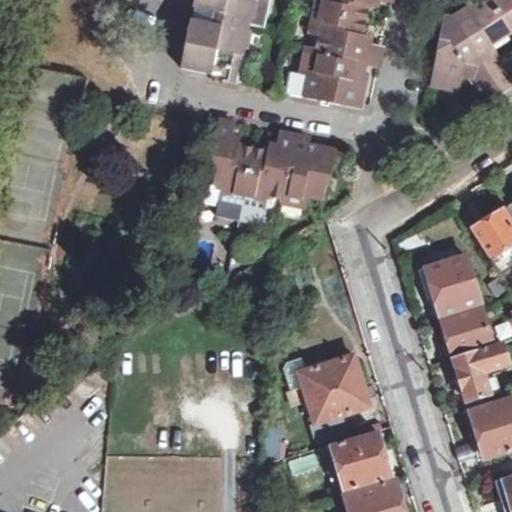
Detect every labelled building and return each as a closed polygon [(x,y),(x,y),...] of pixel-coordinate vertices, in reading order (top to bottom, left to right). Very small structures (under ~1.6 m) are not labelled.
[(239,83),(244,56),(249,57),(260,0),(195,0),(194,8),(224,13),(221,26),(192,19),(182,69),(211,74),(211,78),(239,83)] [(318,0),(312,31),(319,33),(316,47),(309,46),(305,69),(311,71),(306,98),(323,101),(323,97),(330,99),(330,100),(362,107),(363,103),(371,105),(371,104),(375,85),(382,47),(363,43),(371,0),(381,0),(391,2),(391,0),(318,0)] [(511,0),(470,0),(470,9),(446,23),(443,36),(449,42),(449,48),(441,47),(433,85),(451,89),(473,74),(490,100),(511,85),(511,79),(495,52),(497,51),(489,40),(511,25),(511,0)] [(305,69),(292,67),(287,94),(306,98),(311,71),(305,69)] [(308,195),(324,198),(329,176),(333,176),(338,152),(317,148),(316,151),(309,149),(311,140),(280,134),(277,153),(232,144),(236,125),(219,121),(203,202),(218,206),(217,216),(261,225),(267,196),(281,199),(281,203),(306,208),(308,195)] [(511,212),(508,207),(472,230),(509,288),(511,286),(511,212)] [(471,254),(485,301),(492,300),(478,252),(471,254)] [(471,254),(426,268),(441,315),(485,301),(471,254)] [(438,323),(449,358),(493,344),(481,309),(438,323)] [(491,372),(508,366),(502,346),(455,361),(459,375),(453,377),(457,387),(462,385),(468,402),(491,395),(489,386),(495,384),(491,372)] [(300,373),(308,399),(315,422),(370,405),(363,382),(368,380),(360,356),(355,358),(354,356),(300,373)] [(105,363),(86,379),(95,389),(113,375),(114,375),(113,374),(105,363)] [(300,373),(295,375),(302,401),(308,399),(300,373)] [(511,398),(463,413),(470,433),(477,431),(485,459),(511,450),(511,398)] [(280,460),(281,429),(259,435),(260,460),(260,466),(280,460)] [(477,431),(470,433),(478,461),(485,459),(477,431)] [(332,446),(345,490),(392,476),(379,433),(332,446)] [(257,511),(260,466),(260,460),(104,455),(103,494),(102,511),(257,511)] [(315,455),(290,460),(292,474),(317,469),(315,455)] [(511,511),(511,476),(495,482),(504,510),(511,508),(511,511)] [(345,496),(346,499),(334,503),(336,507),(348,503),(351,511),(402,511),(394,481),(345,496)]
